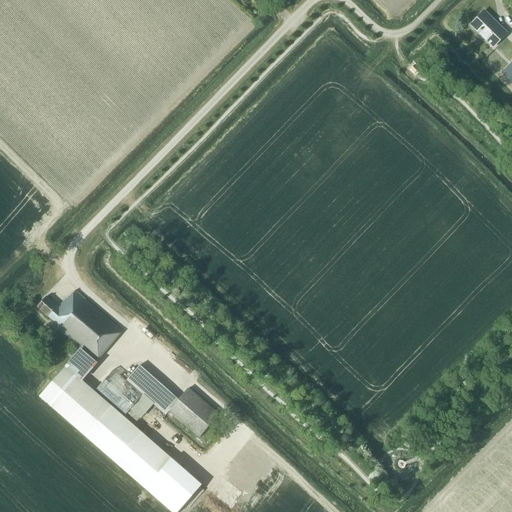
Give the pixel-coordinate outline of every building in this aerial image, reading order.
[(470,24),(469,25),(492,48),(493,47),(507,33),(484,11),(470,24)] [(511,61),(501,72),(511,83),(511,61)] [(97,361),(122,332),(75,291),(68,298),(67,297),(59,307),(46,296),(37,306),(59,325),(57,327),(97,361)] [(157,344),(161,339),(145,325),(142,328),(151,335),(146,341),(161,354),(164,350),(157,344)] [(188,389),(179,400),(140,365),(126,380),(166,415),(169,412),(199,438),(219,415),(188,389)] [(49,385),(39,396),(85,436),(128,474),(145,489),(172,459),(111,406),(82,380),(65,366),(49,385)] [(142,395),(114,370),(96,389),(125,415),(142,395)] [(140,418),(131,410),(127,414),(136,422),(140,418)]
